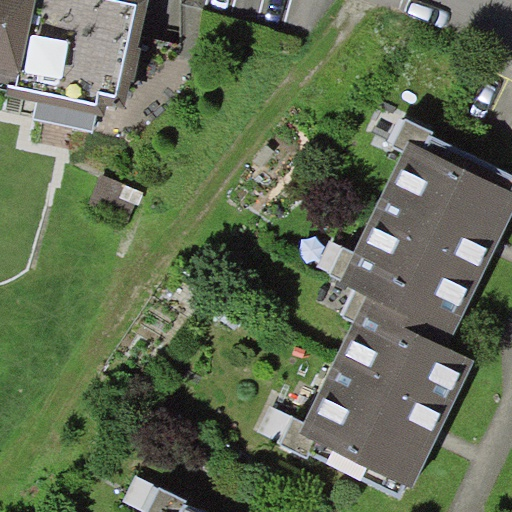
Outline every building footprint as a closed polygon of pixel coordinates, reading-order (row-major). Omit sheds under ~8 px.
[(148,0),(0,0),(0,81),(8,84),(6,94),(37,101),(96,114),(105,116),(108,105),(124,109),(130,81),(134,82),(142,48),(138,47),(148,0)] [(92,132),(96,114),(37,101),(33,119),(92,132)] [(425,149),(431,136),(433,132),(406,118),(392,147),(403,152),(408,141),(425,149)] [(511,175),(431,136),(425,149),(511,190),(511,175)] [(511,190),(425,149),(408,141),(403,152),(354,252),(341,278),(340,281),(355,289),(366,294),(353,321),(304,422),(299,433),(315,440),(406,484),(414,488),(476,360),(448,347),(511,216),(511,190)] [(147,191),(102,173),(89,207),(130,223),(137,204),(141,205),(147,191)] [(330,273),(341,278),(354,252),(343,247),(330,273)] [(342,315),(353,321),(366,294),(355,289),(342,315)] [(308,455),(315,440),(299,433),(304,422),(293,417),(280,446),(307,458),(308,455)] [(406,484),(315,440),(308,455),(399,498),(406,484)] [(163,511),(181,511),(186,505),(188,501),(160,487),(148,511),(160,511),(161,511),(163,511)]
